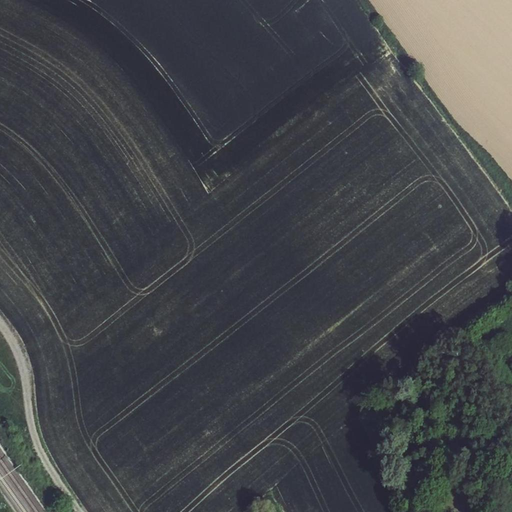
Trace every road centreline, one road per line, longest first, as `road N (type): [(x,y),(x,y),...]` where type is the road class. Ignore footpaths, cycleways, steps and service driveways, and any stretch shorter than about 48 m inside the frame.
road 1 (track): [(366,0),(511,194)]
road 2 (track): [(0,325),(23,355),(36,438),(87,511)]
